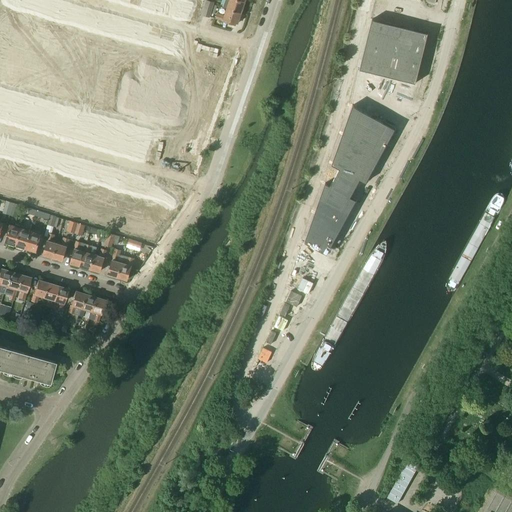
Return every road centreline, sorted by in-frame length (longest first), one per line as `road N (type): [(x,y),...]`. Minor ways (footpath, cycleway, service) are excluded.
road 1 (unclassified): [(205,511),(421,119),(456,0)]
road 2 (unclassified): [(359,511),(511,216)]
road 3 (residential): [(209,186),(0,126)]
road 4 (residential): [(209,186),(257,47)]
road 5 (residential): [(0,257),(133,297)]
road 6 (residential): [(133,297),(209,186)]
road 7 (residential): [(56,406),(133,297)]
